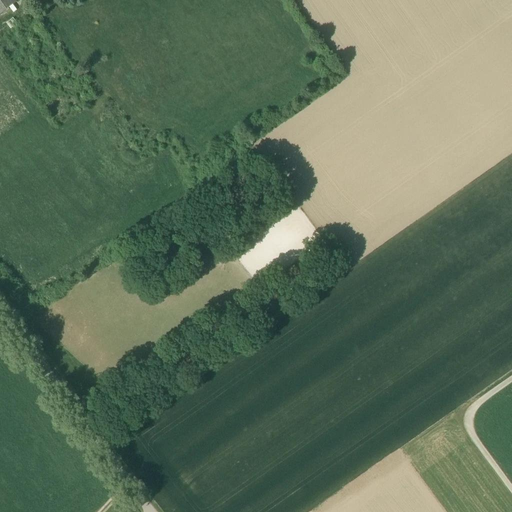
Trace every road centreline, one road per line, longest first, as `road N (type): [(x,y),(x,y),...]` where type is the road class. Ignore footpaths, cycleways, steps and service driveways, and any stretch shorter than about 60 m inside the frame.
road 1 (unclassified): [(158,511),(0,301)]
road 2 (unclassified): [(511,486),(470,423),(473,407),(511,378)]
